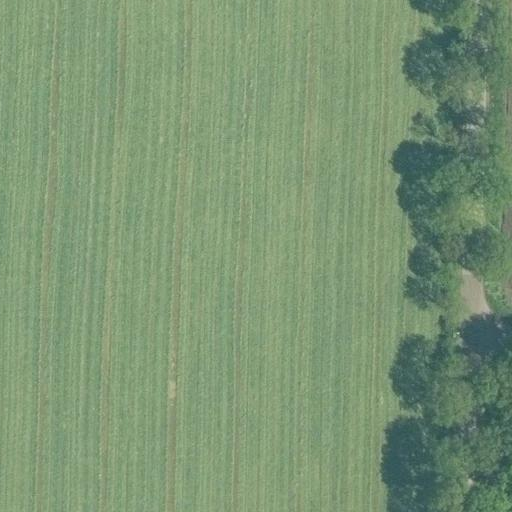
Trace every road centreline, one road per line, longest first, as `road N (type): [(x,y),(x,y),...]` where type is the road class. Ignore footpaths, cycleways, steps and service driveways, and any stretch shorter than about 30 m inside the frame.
road 1 (tertiary): [(466,332),(475,0)]
road 2 (tertiary): [(461,511),(466,332)]
